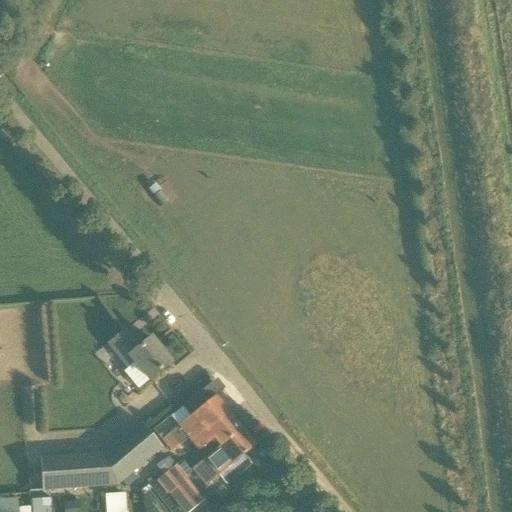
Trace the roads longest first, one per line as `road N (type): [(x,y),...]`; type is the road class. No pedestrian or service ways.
road 1 (unclassified): [(259,404),(0,98)]
road 2 (track): [(347,511),(259,404)]
